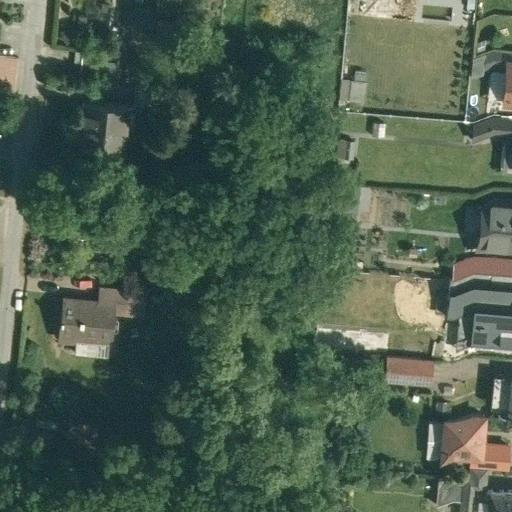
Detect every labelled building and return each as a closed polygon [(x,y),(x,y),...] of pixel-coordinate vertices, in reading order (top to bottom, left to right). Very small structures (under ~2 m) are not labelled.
[(105,43),(81,41),(79,68),(103,70),(105,43)] [(181,62),(152,59),(151,72),(180,74),(181,62)] [(511,62),(507,62),(503,102),(511,102),(511,62)] [(361,90),(360,70),(345,71),(346,91),(361,90)] [(161,75),(135,73),(133,97),(132,97),(132,98),(159,101),(161,75)] [(128,96),(83,92),(82,105),(84,105),(81,139),(123,143),(123,142),(120,141),(123,107),(119,107),(119,102),(125,97),(128,98),(128,96)] [(511,119),(471,114),(470,128),(509,133),(511,119)] [(183,176),(145,173),(142,196),(141,196),(141,197),(142,197),(170,200),(171,186),(182,187),(183,176)] [(354,199),(354,174),(327,173),(326,199),(354,199)] [(112,200),(72,196),(72,193),(70,193),(67,225),(69,225),(69,223),(84,224),(84,230),(85,232),(86,234),(88,235),(89,236),(92,236),(95,236),(98,234),(99,232),(109,233),(109,235),(111,235),(114,198),(113,197),(112,200)] [(511,201),(482,198),(477,244),(511,247),(511,201)] [(511,258),(451,253),(450,267),(492,271),(511,272),(511,258)] [(450,267),(449,267),(448,279),(491,283),(492,271),(450,267)] [(128,282),(99,279),(97,293),(115,295),(115,296),(126,297),(128,282)] [(511,284),(491,283),(448,279),(445,304),(473,306),(470,340),(511,343),(511,284)] [(97,293),(63,290),(63,288),(62,288),(60,307),(59,307),(57,330),(75,331),(74,343),(96,346),(97,333),(111,335),(115,296),(115,295),(97,293)] [(209,335),(196,334),(196,343),(208,344),(209,335)] [(431,349),(385,345),(383,370),(429,374),(431,349)] [(484,414),(444,410),(441,450),(472,453),(481,453),(482,442),(484,414)] [(55,424),(31,423),(30,437),(54,439),(55,424)] [(509,445),(482,442),(481,453),(472,453),(471,465),(486,466),(507,468),(509,445)] [(486,466),(471,465),(470,475),(437,471),(435,495),(463,498),(462,510),(479,511),(511,511),(511,489),(503,489),(503,490),(490,489),(484,489),(486,466)]
